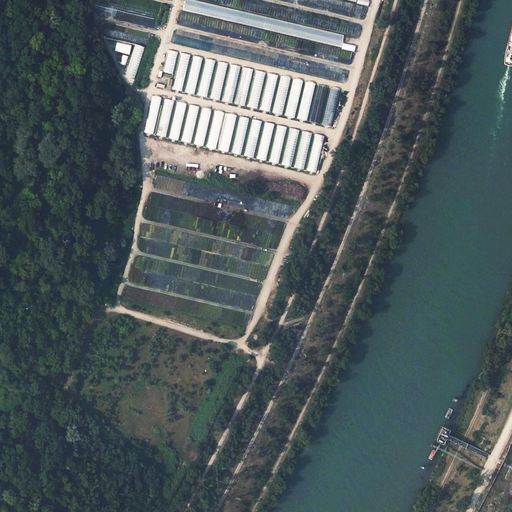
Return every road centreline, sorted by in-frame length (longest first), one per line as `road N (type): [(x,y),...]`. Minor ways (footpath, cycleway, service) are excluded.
road 1 (track): [(184,511),(303,268),(395,0)]
road 2 (track): [(424,0),(383,137),(320,294),(214,511)]
road 3 (track): [(87,323),(71,372),(75,396),(126,432),(163,442),(252,327),(300,207)]
road 4 (track): [(428,511),(511,328)]
road 5 (track): [(263,355),(122,310),(98,312),(87,323)]
